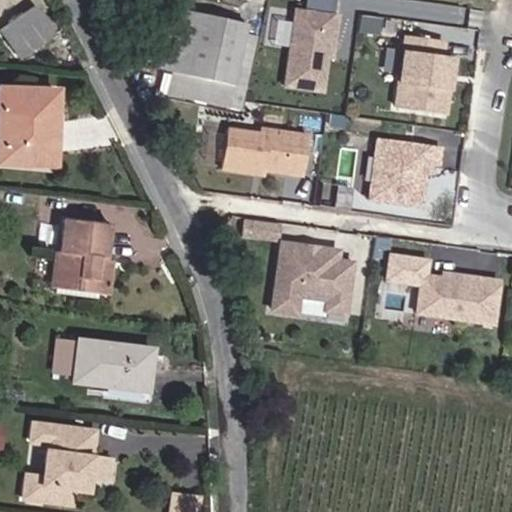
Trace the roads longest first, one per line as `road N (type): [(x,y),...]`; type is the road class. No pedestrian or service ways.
road 1 (residential): [(511,42),(472,236),(170,193)]
road 2 (unclassified): [(239,511),(219,325),(170,193)]
road 3 (unclassified): [(170,193),(73,0)]
